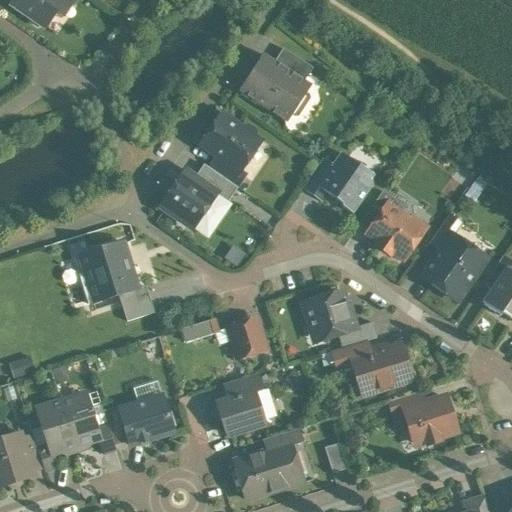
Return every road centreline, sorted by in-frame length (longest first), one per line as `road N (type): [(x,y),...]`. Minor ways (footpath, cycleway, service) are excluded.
road 1 (residential): [(511,382),(348,267),(312,260),(230,285),(140,221),(135,211),(147,186),(253,34)]
road 2 (residential): [(320,511),(511,453)]
